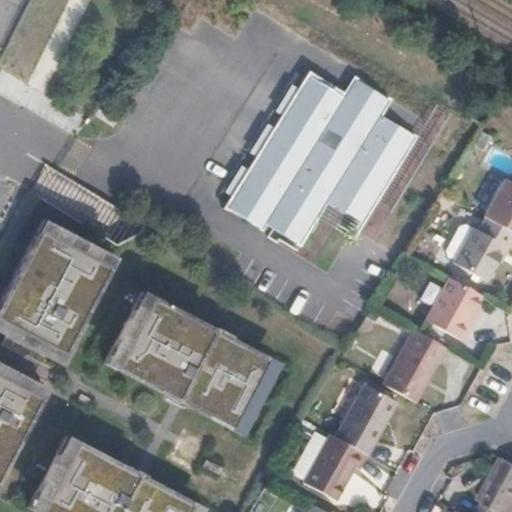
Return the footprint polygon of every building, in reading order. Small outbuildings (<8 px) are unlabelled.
[(12,40),(0,58),(0,61),(27,79),(35,67),(19,56),(25,48),(12,40)] [(365,212),(414,130),(306,67),(223,205),(262,228),(266,222),(299,242),(325,198),(343,209),(347,202),(365,212)] [(509,240),(511,241),(511,191),(488,180),(468,218),(479,223),(509,240)] [(473,237),(467,234),(448,269),(481,286),(496,258),(499,259),(509,240),(479,223),(473,237)] [(54,239),(40,231),(0,308),(0,320),(10,325),(5,334),(44,355),(49,346),(63,353),(108,267),(94,260),(99,251),(59,230),(54,239)] [(460,329),(467,317),(475,301),(443,283),(420,327),(458,347),(465,332),(460,329)] [(151,299),(144,314),(135,309),(115,348),(123,352),(116,368),(234,429),(241,413),(250,419),(271,380),(262,375),(269,360),(151,299)] [(465,332),(472,320),(467,317),(460,329),(465,332)] [(379,388),(410,405),(432,364),(435,365),(442,352),(408,333),(379,388)] [(0,474),(40,397),(25,390),(30,381),(0,365),(0,474)] [(330,439),(363,458),(392,404),(359,386),(330,439)] [(330,439),(326,438),(301,485),(332,503),(351,468),(356,471),(363,458),(330,439)] [(189,511),(194,505),(76,443),(68,458),(60,453),(39,492),(48,497),(40,511),(41,511),(189,511)] [(476,503),(482,506),(478,511),(511,511),(511,467),(497,460),(476,503)]
